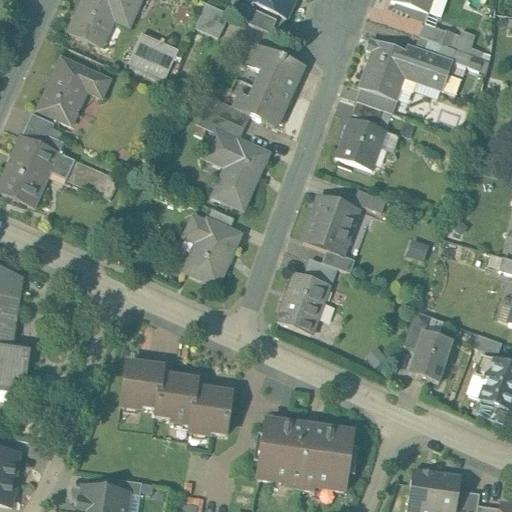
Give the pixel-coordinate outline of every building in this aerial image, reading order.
[(82,0),(67,35),(99,49),(112,21),(128,29),(141,0),(82,0)] [(294,0),(245,0),(245,1),(286,20),(294,0)] [(394,0),(393,3),(391,2),(391,3),(427,16),(428,15),(426,14),(430,0),(394,0)] [(228,17),(204,5),(194,30),(217,41),(228,17)] [(276,22),(250,10),(244,24),(270,35),(276,22)] [(446,34),(423,26),(418,40),(441,48),(446,34)] [(159,45),(141,36),(127,65),(164,82),(177,53),(162,46),(163,44),(160,43),(159,45)] [(441,48),(418,40),(414,52),(437,61),(437,59),(441,48)] [(437,61),(414,52),(412,57),(374,44),(374,45),(376,46),(360,90),(358,89),(358,90),(359,91),(396,104),(397,103),(395,103),(403,81),(440,94),(440,95),(441,95),(441,94),(454,99),(460,82),(447,78),(451,64),(437,59),(437,61)] [(301,69),(254,47),(245,68),(259,74),(247,101),(240,97),(234,110),(234,111),(249,118),(274,129),(301,69)] [(454,53),(441,48),(437,59),(451,64),(454,53)] [(109,83),(61,61),(37,113),(70,128),(86,94),(101,100),(109,83)] [(396,104),(359,91),(355,104),(381,114),(391,117),(396,104)] [(234,110),(209,99),(203,112),(243,130),(249,118),(234,111),(234,110)] [(381,114),(355,104),(350,117),(376,127),(381,114)] [(243,130),(203,112),(196,127),(215,136),(216,133),(238,143),(243,130)] [(53,126),(31,116),(26,129),(48,138),(53,126)] [(385,135),(349,122),(342,140),(344,141),(337,159),(335,159),(335,160),(371,173),(371,172),(370,171),(383,135),(385,136),(385,135)] [(48,138),(26,129),(20,140),(42,150),(48,138)] [(238,143),(216,133),(215,136),(205,157),(226,166),(212,199),(242,213),(267,156),(238,143)] [(63,145),(48,138),(42,150),(58,157),(58,156),(63,145)] [(20,141),(0,185),(0,195),(34,211),(34,210),(33,209),(49,174),(65,181),(65,182),(65,183),(73,164),(73,163),(61,157),(60,156),(59,157),(58,156),(58,157),(42,150),(20,140),(19,141),(20,141)] [(118,184),(73,164),(65,183),(110,202),(118,184)] [(386,203),(357,193),(352,206),(381,216),(386,203)] [(358,212),(319,198),(318,200),(320,201),(304,244),(302,243),(301,245),(325,254),(341,260),(341,259),(342,258),(339,257),(355,213),(357,214),(358,212)] [(233,221),(211,212),(206,223),(228,233),(233,221)] [(228,233),(206,223),(205,225),(192,220),(184,239),(197,245),(183,274),(216,289),(239,237),(228,233)] [(341,260),(325,254),(321,267),(335,272),(336,271),(349,276),(354,263),(341,259),(341,260)] [(511,263),(502,260),(498,274),(511,277),(511,263)] [(321,267),(309,262),(305,275),(331,285),(335,272),(321,267)] [(0,385),(22,389),(28,346),(16,344),(24,280),(0,269),(0,385)] [(329,289),(293,276),(286,295),(288,295),(282,314),(280,313),(279,314),(316,327),(316,326),(314,326),(327,290),(329,291),(329,289)] [(432,321),(414,314),(402,348),(415,353),(421,335),(427,337),(432,321)] [(427,337),(421,335),(415,353),(408,377),(438,387),(452,345),(427,337)] [(501,346),(477,337),(472,351),(496,359),(501,346)] [(511,401),(511,370),(495,364),(480,359),(473,378),(487,383),(479,405),(507,416),(511,401)] [(163,372),(126,367),(120,410),(140,413),(140,410),(155,412),(156,412),(161,380),(162,380),(163,372)] [(162,380),(161,380),(156,412),(155,412),(154,420),(171,422),(170,425),(189,428),(190,428),(195,393),(196,393),(197,385),(162,380)] [(196,393),(195,393),(190,428),(189,428),(188,436),(208,439),(209,436),(225,438),(231,398),(196,393)] [(352,437),(323,432),(322,434),(293,430),(294,428),(264,424),(256,482),(272,485),(272,483),(286,485),(285,491),(313,495),(314,489),(328,491),(328,493),(344,495),(352,437)] [(0,454),(0,481),(13,484),(17,457),(0,454)] [(428,477),(412,475),(406,511),(430,511),(435,477),(428,476),(428,477)] [(448,479),(435,477),(430,511),(454,511),(458,486),(447,485),(448,479)] [(13,484),(0,481),(0,508),(9,510),(13,484)] [(141,486),(107,481),(105,493),(127,496),(127,497),(139,499),(141,486)] [(105,493),(82,490),(80,502),(78,502),(76,511),(125,511),(127,497),(127,496),(105,493)]
